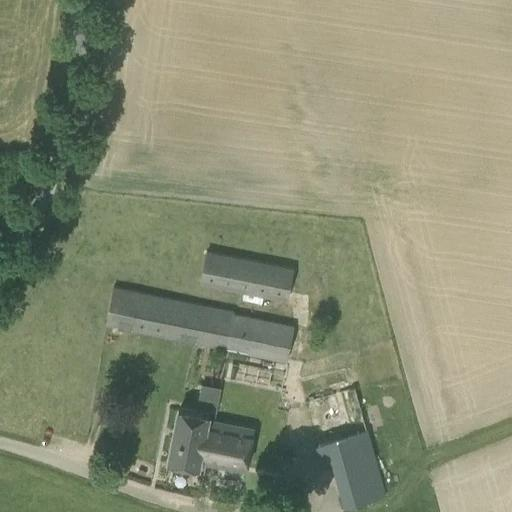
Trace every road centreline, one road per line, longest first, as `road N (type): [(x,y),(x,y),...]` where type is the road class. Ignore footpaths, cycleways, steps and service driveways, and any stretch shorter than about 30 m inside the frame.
road 1 (unclassified): [(0,268),(59,151),(85,0)]
road 2 (unclassified): [(236,511),(0,438)]
